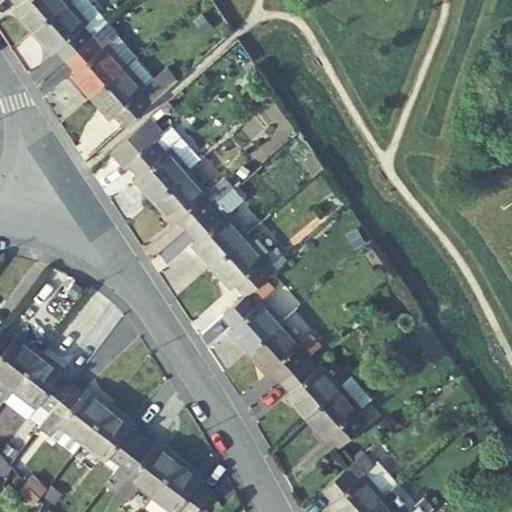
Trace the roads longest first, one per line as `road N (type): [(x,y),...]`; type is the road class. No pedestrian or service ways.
road 1 (residential): [(67,180),(201,381),(275,511)]
road 2 (residential): [(0,77),(67,180)]
